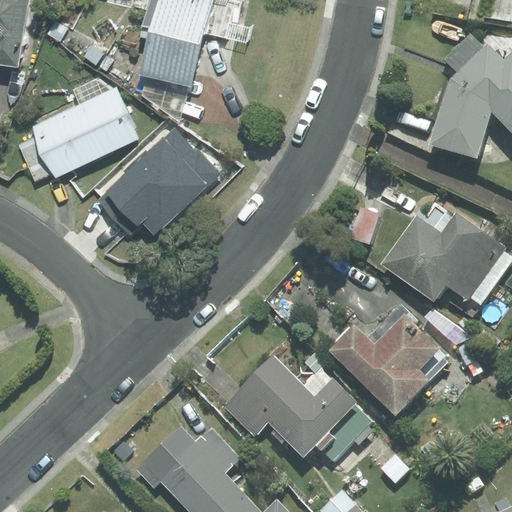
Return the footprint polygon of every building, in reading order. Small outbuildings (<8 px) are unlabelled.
[(0,0),(0,65),(19,68),(28,0),(0,0)] [(244,0),(242,0),(151,0),(142,36),(151,38),(141,73),(147,74),(189,85),(192,86),(206,35),(233,42),(244,0)] [(477,40),(470,33),(444,59),(458,73),(451,79),(432,143),(476,156),(491,108),(511,131),(511,31),(490,27),(477,40)] [(189,85),(147,74),(143,95),(179,120),(189,85)] [(21,146),(36,179),(54,171),(56,175),(138,139),(116,89),(99,78),(74,89),(82,107),(36,127),(40,137),(21,146)] [(219,173),(174,127),(100,198),(133,233),(143,223),(154,235),(219,173)] [(511,257),(503,252),(507,247),(457,213),(454,217),(436,204),(425,219),(418,214),(383,264),(435,299),(439,293),(473,317),(511,261),(511,257)] [(369,244),(378,217),(359,210),(350,237),(369,244)] [(449,361),(404,317),(375,347),(353,325),(328,350),(396,416),(449,361)] [(373,431),(368,426),(372,421),(355,405),(357,402),(321,368),(304,386),(273,357),(238,393),(268,422),(303,455),(314,443),(333,461),(353,440),(359,446),(373,431)] [(268,422),(238,393),(226,406),(256,435),(268,422)] [(161,482),(190,511),(287,511),(276,500),(264,511),(259,511),(221,473),(238,457),(212,430),(198,443),(182,426),(137,470),(154,488),(161,482)] [(409,469),(395,456),(382,469),(396,482),(409,469)] [(361,511),(344,492),(323,511),(361,511)]
